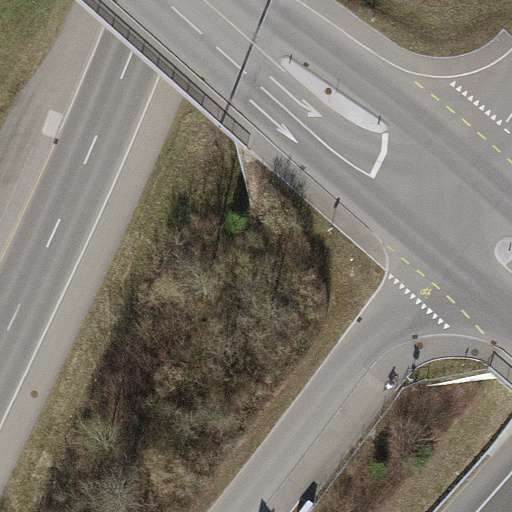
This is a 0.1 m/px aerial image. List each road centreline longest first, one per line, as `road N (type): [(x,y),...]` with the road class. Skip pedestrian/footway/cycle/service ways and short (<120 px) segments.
road 1 (primary): [(0,350),(155,0)]
road 2 (tertiary): [(234,511),(461,213)]
road 3 (tertiary): [(199,0),(461,213)]
